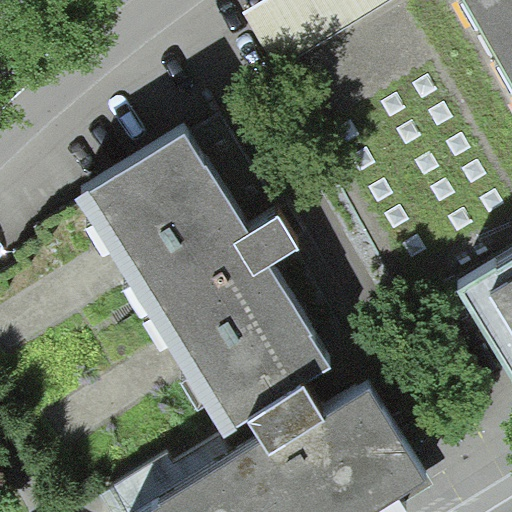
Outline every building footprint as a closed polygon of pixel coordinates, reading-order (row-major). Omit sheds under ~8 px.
[(15,0),(0,0),(0,2),(5,9),(15,0)] [(244,0),(274,59),(375,0),(244,0)] [(511,0),(375,0),(274,59),(414,300),(471,267),(511,338),(511,0)] [(193,123),(83,186),(227,431),(336,368),(274,262),(303,246),(283,211),(254,228),(193,123)] [(227,431),(123,492),(134,511),(337,511),(334,505),(366,486),(376,502),(404,485),(394,467),(419,452),(361,353),(336,368),(227,431)]
